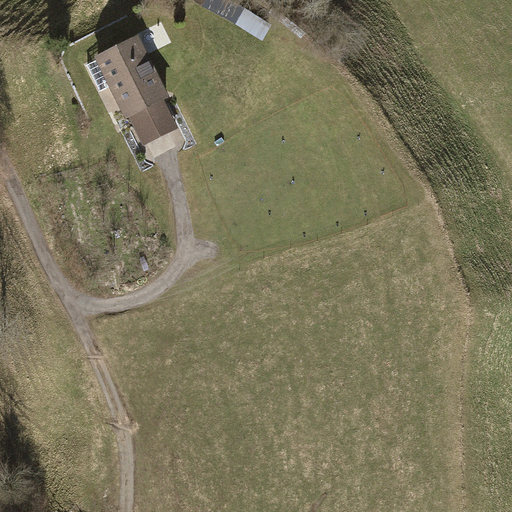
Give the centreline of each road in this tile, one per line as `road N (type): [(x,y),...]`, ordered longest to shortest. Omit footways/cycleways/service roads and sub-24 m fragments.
road 1 (track): [(0,151),(123,430),(126,511)]
road 2 (track): [(70,302),(111,308),(148,297),(176,273),(186,236),(164,149)]
